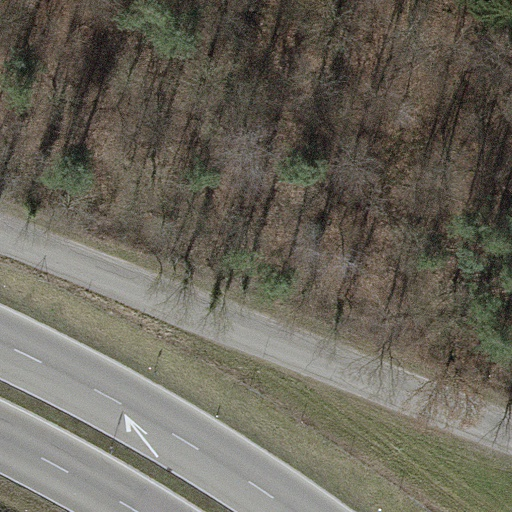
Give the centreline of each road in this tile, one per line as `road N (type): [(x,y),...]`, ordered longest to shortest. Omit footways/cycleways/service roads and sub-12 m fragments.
road 1 (residential): [(511,429),(0,232)]
road 2 (primary): [(288,511),(222,464),(0,343)]
road 3 (primary): [(0,443),(132,511)]
